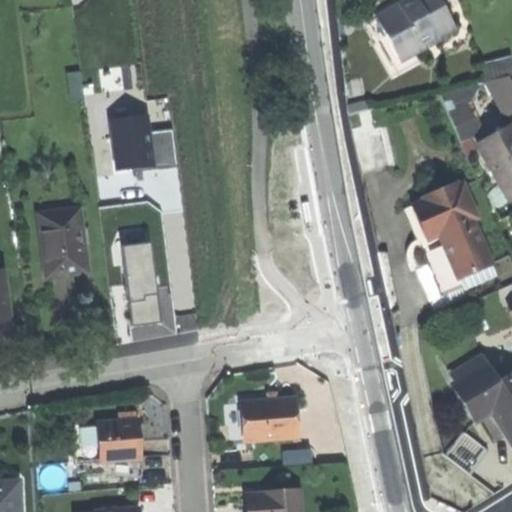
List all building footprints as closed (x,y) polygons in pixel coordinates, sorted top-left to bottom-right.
[(405,0),(375,16),(399,59),(427,45),(424,40),(453,25),(443,5),(440,0),(405,0)] [(480,65),(484,82),(507,76),(511,75),(511,68),(510,58),(480,65)] [(503,116),(511,110),(511,85),(507,76),(484,82),(503,116)] [(392,124),(379,126),(376,109),(351,113),(362,174),(400,168),(392,124)] [(112,120),(118,172),(134,170),(134,172),(177,167),(173,132),(143,135),(140,117),(112,120)] [(511,143),(487,159),(510,198),(511,196),(511,143)] [(424,201),(412,206),(426,239),(438,234),(456,276),(473,269),(488,262),(469,220),(474,218),(461,186),(455,188),(454,185),(423,198),(424,201)] [(404,210),(440,293),(460,285),(456,276),(438,234),(426,239),(412,206),(404,210)] [(43,236),(49,279),(70,276),(89,274),(80,210),(44,215),(46,236),(43,236)] [(164,240),(121,244),(129,324),(171,320),(164,240)] [(385,299),(398,297),(390,253),(377,255),(385,299)] [(0,275),(0,338),(12,337),(5,275),(0,275)] [(450,376),(452,380),(485,360),(483,355),(450,376)] [(476,418),(490,410),(511,396),(511,374),(499,382),(485,360),(452,380),(476,418)] [(511,396),(490,410),(511,445),(511,396)] [(245,440),(295,437),(293,398),(268,399),(243,401),(245,440)] [(101,459),(142,458),(140,419),(116,420),(99,421),(101,459)] [(75,460),(101,459),(99,421),(74,422),(75,460)] [(0,511),(18,511),(18,480),(0,480),(0,511)] [(250,509),(250,511),(302,511),(302,488),(249,491),(250,509)]
